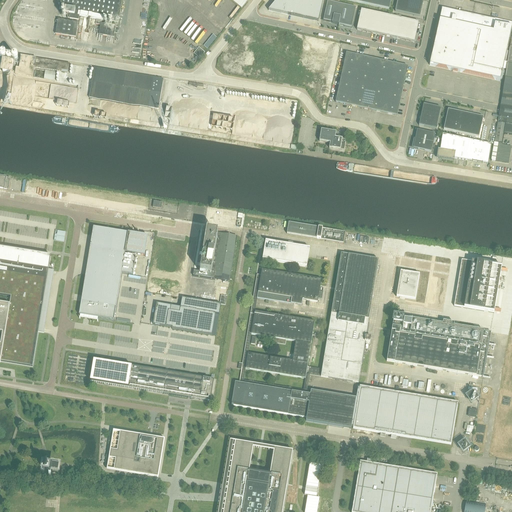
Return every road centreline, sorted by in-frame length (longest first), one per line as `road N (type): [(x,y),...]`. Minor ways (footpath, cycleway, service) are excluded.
road 1 (unclassified): [(387,158),(364,128),(318,117),(299,95),(202,78)]
road 2 (unclassified): [(202,78),(23,51),(4,31)]
road 3 (unclassified): [(422,54),(245,13)]
